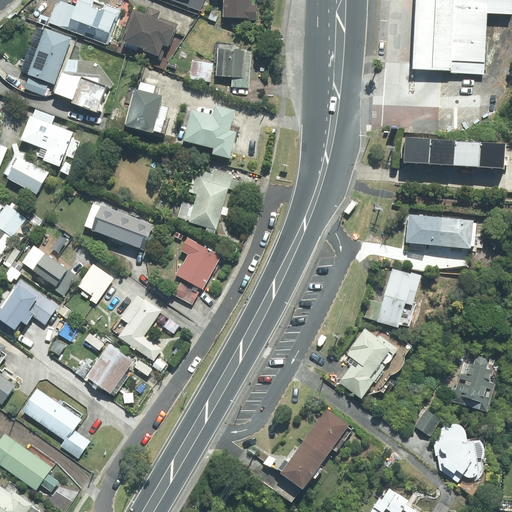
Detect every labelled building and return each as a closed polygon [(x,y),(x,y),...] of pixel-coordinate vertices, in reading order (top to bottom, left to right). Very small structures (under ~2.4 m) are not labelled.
[(115,8),(93,0),(80,0),(78,6),(62,0),(58,0),(50,23),(109,45),(122,11),(115,8)] [(204,0),(178,0),(201,9),(204,0)] [(248,20),(257,21),(258,6),(253,6),(253,0),(226,0),(225,18),(248,19),(248,20)] [(452,0),(415,0),(412,69),(451,71),(451,72),(452,0)] [(484,74),(487,13),(511,13),(511,0),(452,0),(451,72),(484,74)] [(180,26),(180,25),(161,17),(163,11),(150,7),(147,14),(136,9),(126,33),(131,35),(129,40),(142,45),(140,52),(163,61),(169,44),(174,46),(181,27),(180,26)] [(47,24),(49,17),(40,14),(38,21),(47,24)] [(56,85),(73,38),(47,29),(30,75),(56,85)] [(218,76),(246,78),(248,50),(220,48),(218,76)] [(104,111),(104,98),(108,87),(101,84),(100,76),(65,73),(57,94),(74,100),(73,104),(98,113),(100,110),(104,111)] [(26,89),(44,96),(48,84),(30,77),(26,89)] [(156,132),(165,95),(155,93),(157,86),(141,82),(139,88),(138,88),(129,127),(154,133),(155,132),(156,132)] [(186,141),(217,148),(215,154),(232,158),(239,132),(233,131),(237,110),(217,106),(215,115),(194,110),(186,141)] [(75,132),(34,116),(25,139),(44,147),(41,155),(47,158),(46,160),(62,166),(75,132)] [(118,129),(110,127),(108,134),(116,136),(118,129)] [(428,165),(429,140),(404,139),(402,163),(428,165)] [(453,166),(455,142),(429,140),(428,165),(453,166)] [(479,168),(480,144),(455,142),(453,166),(479,168)] [(0,166),(3,167),(10,148),(0,144),(0,166)] [(480,144),(479,168),(504,169),(506,145),(480,144)] [(51,172),(22,156),(11,177),(40,193),(51,172)] [(62,171),(70,175),(74,166),(66,162),(62,171)] [(218,230),(233,175),(214,170),(213,174),(198,170),(192,192),(200,194),(192,223),(218,230)] [(156,208),(162,210),(165,203),(159,200),(156,208)] [(24,213),(12,204),(10,207),(8,205),(0,215),(0,255),(7,247),(5,246),(11,237),(12,238),(27,220),(22,216),(24,213)] [(94,230),(146,250),(155,225),(103,205),(94,230)] [(471,245),(473,223),(469,222),(470,220),(406,214),(403,242),(407,242),(407,249),(423,250),(423,243),(467,247),(467,245),(471,245)] [(204,290),(223,257),(190,238),(183,250),(191,255),(185,264),(184,264),(177,275),(204,290)] [(64,296),(79,276),(47,253),(34,271),(57,287),(55,290),(64,296)] [(92,299),(98,304),(116,278),(95,264),(80,286),(94,296),(92,299)] [(408,327),(416,303),(406,300),(414,276),(393,270),(382,304),(371,301),(366,318),(377,322),(377,323),(397,329),(399,325),(408,327)] [(60,307),(23,280),(0,311),(0,320),(17,334),(23,327),(22,326),(25,321),(30,325),(35,318),(46,326),(60,307)] [(175,295),(193,305),(200,293),(182,283),(175,295)] [(131,323),(121,337),(155,361),(164,349),(146,337),(165,310),(149,299),(148,300),(141,295),(124,319),(131,323)] [(67,316),(72,319),(76,314),(71,310),(67,316)] [(75,336),(66,329),(59,337),(69,344),(75,336)] [(361,400),(397,349),(378,336),(376,338),(364,329),(349,350),(350,351),(347,354),(359,363),(356,368),(352,365),(339,383),(361,400)] [(71,347),(62,340),(54,350),(63,357),(71,347)] [(0,402),(3,405),(18,385),(0,372),(0,371),(4,366),(0,363),(0,359),(8,348),(0,342),(0,402)] [(113,393),(137,361),(114,344),(90,376),(98,382),(94,386),(98,389),(102,385),(113,393)] [(486,362),(483,357),(479,356),(474,359),(473,364),(467,362),(464,374),(459,373),(451,401),(484,410),(492,381),(487,380),(490,368),(485,367),(486,362)] [(62,445),(82,460),(94,443),(78,431),(87,419),(43,387),(27,410),(67,439),(62,445)] [(333,454),(352,428),(323,407),(275,474),(299,491),(328,451),(333,454)] [(424,410),(413,427),(426,437),(438,419),(424,410)] [(453,422),(453,421),(452,422),(451,422),(450,422),(449,423),(448,423),(447,424),(446,425),(445,425),(444,426),(443,427),(442,427),(441,428),(440,429),(439,430),(439,431),(438,432),(437,433),(436,433),(436,434),(435,436),(435,437),(434,438),(434,439),(433,440),(433,441),(433,442),(432,443),(432,444),(432,446),(432,447),(432,448),(432,449),(432,450),(432,451),(432,453),(432,454),(437,451),(442,457),(434,462),(455,483),(459,476),(469,477),(469,481),(470,480),(471,479),(472,478),(472,477),(473,476),(474,475),(475,474),(475,473),(476,472),(477,471),(477,470),(478,469),(478,468),(479,467),(479,465),(479,464),(480,463),(480,462),(480,461),(480,459),(481,458),(481,457),(481,456),(481,454),(481,453),(481,452),(481,451),(480,449),(480,448),(480,447),(480,446),(479,444),(479,443),(479,442),(478,441),(464,441),(464,440),(464,439),(463,438),(463,437),(463,436),(463,435),(463,434),(462,434),(462,433),(462,432),(462,431),(461,431),(461,430),(460,429),(460,428),(459,427),(458,426),(458,425),(457,425),(456,424),(455,423),(454,422),(453,422)] [(55,491),(62,481),(52,474),(57,467),(8,432),(0,443),(0,462),(40,491),(45,484),(55,491)] [(0,511),(33,511),(38,506),(0,479),(0,511)] [(407,500),(387,487),(378,502),(374,500),(366,511),(410,511),(412,510),(404,505),(407,500)] [(510,511),(511,499),(501,499),(501,511),(495,511),(494,511),(510,511)]
